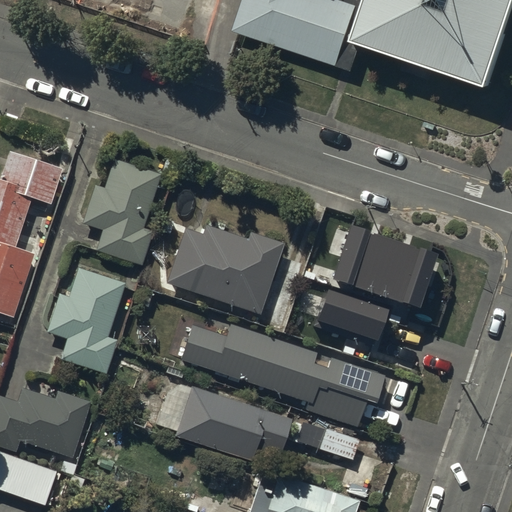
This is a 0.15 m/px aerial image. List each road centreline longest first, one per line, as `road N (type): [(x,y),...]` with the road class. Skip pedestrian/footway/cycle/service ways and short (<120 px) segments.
road 1 (unclassified): [(511,214),(0,47)]
road 2 (residential): [(511,354),(459,511)]
